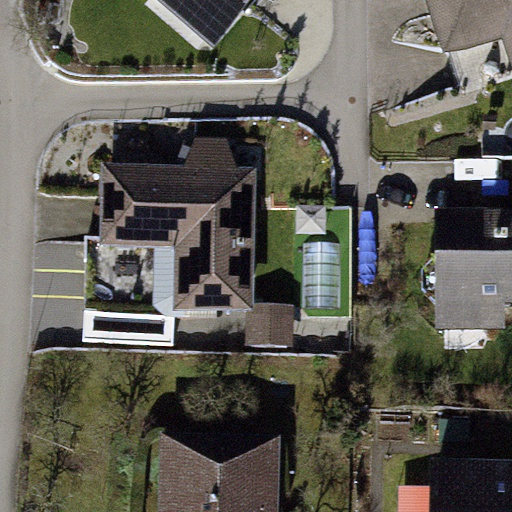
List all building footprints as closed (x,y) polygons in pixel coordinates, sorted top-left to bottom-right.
[(275,0),(169,0),(224,53),(275,0)] [(511,0),(445,0),(461,55),(511,40),(511,0)] [(260,175),(116,172),(115,246),(195,248),(194,307),(258,308),(260,175)] [(511,222),(454,223),(454,310),(511,310),(511,222)] [(288,511),(287,436),(175,438),(176,511),(288,511)] [(511,511),(511,473),(446,473),(445,511),(511,511)]
